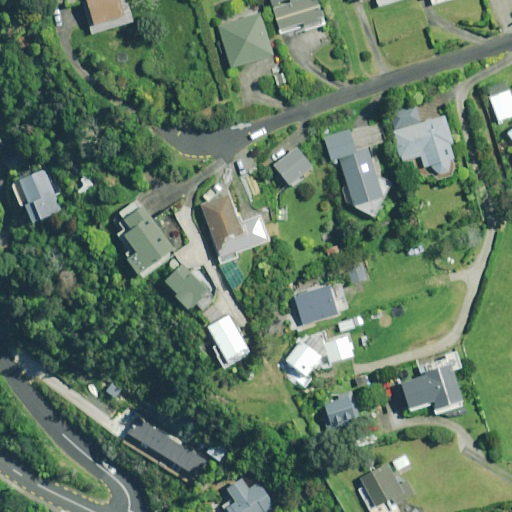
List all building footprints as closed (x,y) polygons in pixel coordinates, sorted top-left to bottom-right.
[(129,24),(121,0),(88,0),(98,33),(115,28),(129,24)] [(300,0),(298,1),(297,0),(272,0),(282,34),(295,30),(296,33),(324,25),(316,0),(300,0)] [(403,0),(351,0),(352,1),(354,0),(360,0),(361,2),(368,0),(377,0),(380,8),(403,0)] [(275,56),(262,14),(221,27),(233,68),(275,56)] [(511,117),(511,94),(511,91),(489,99),(498,123),(511,117)] [(452,138),(445,116),(424,123),(418,105),(388,115),(403,162),(423,156),(426,168),(435,165),(438,176),(455,171),(452,160),(456,158),(450,139),(452,138)] [(349,182),(340,200),(375,217),(384,198),(385,198),(385,197),(391,185),(380,180),(375,166),(380,164),(375,147),(359,152),(352,131),(326,139),(333,161),(341,158),(349,182)] [(314,168),(299,149),(276,167),(291,187),(314,168)] [(35,222),(62,212),(55,195),(61,193),(52,169),(13,183),(22,208),(28,205),(35,222)] [(224,258),(272,239),(264,218),(244,226),(231,195),(203,206),(224,258)] [(140,276),(182,245),(176,236),(169,240),(139,200),(115,218),(124,230),(117,235),(125,245),(122,248),(130,260),(129,261),(140,276)] [(288,206),(276,208),(277,222),(290,220),(288,206)] [(247,281),(236,262),(222,270),(233,289),(247,281)] [(206,287),(187,264),(166,282),(190,311),(198,304),(204,311),(217,300),(206,287)] [(340,316),(332,287),(297,297),(305,326),(340,316)] [(252,353),(230,316),(209,329),(219,346),(213,349),(225,369),(252,353)] [(311,377),(325,357),(330,356),(334,364),(358,357),(351,337),(327,343),(321,328),(309,343),(303,341),(288,360),(311,377)] [(464,369),(458,352),(445,356),(446,359),(419,367),(423,378),(403,384),(411,410),(434,403),(437,414),(465,405),(454,372),(464,369)] [(356,419),(350,399),(327,405),(333,426),(356,419)] [(401,485),(388,457),(353,474),(371,511),(388,503),(392,511),(393,511),(400,509),(397,504),(416,495),(410,481),(401,485)] [(229,511),(268,511),(276,507),(261,484),(250,491),(243,479),(229,488),(239,504),(229,511)]
